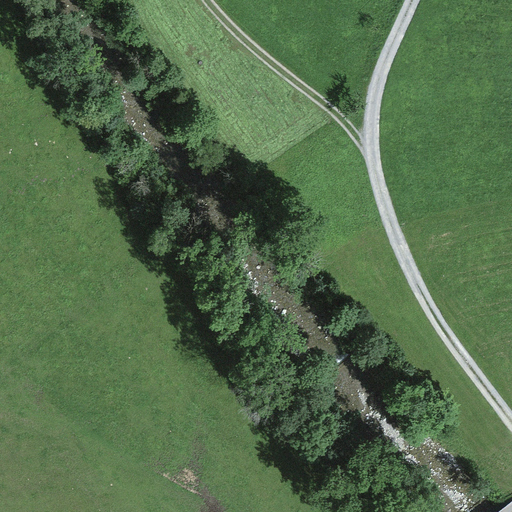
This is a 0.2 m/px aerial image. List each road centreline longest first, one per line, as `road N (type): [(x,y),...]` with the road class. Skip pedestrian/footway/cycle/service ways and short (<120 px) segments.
road 1 (track): [(412,0),(378,80),(372,159),(415,281),(511,421)]
road 2 (track): [(207,0),(332,111),(372,159)]
